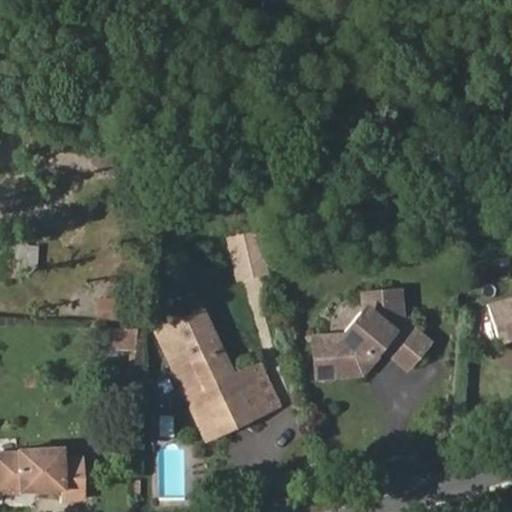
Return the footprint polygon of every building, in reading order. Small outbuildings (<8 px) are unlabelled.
[(263,180),(259,167),(246,170),(250,183),(263,180)] [(240,186),(236,173),(227,175),(230,189),(240,186)] [(27,248),(28,234),(6,233),(5,247),(27,248)] [(36,268),(37,249),(27,248),(5,247),(4,267),(36,268)] [(433,340),(404,317),(402,286),(358,290),(359,304),(338,331),(308,333),(313,381),(364,376),(383,353),(408,372),(433,340)] [(511,295),(486,303),(498,343),(511,338),(511,295)] [(277,406),(256,363),(229,376),(198,311),(155,331),(173,370),(187,364),(199,390),(185,396),(204,435),(250,413),(252,418),(277,406)] [(137,345),(138,327),(102,327),(102,344),(137,345)] [(199,390),(187,364),(173,370),(185,396),(199,390)] [(82,498),(80,466),(61,467),(60,457),(60,448),(17,450),(17,452),(0,453),(0,492),(21,491),(21,486),(32,486),(33,491),(62,489),(63,499),(82,498)] [(80,466),(79,456),(60,457),(61,467),(80,466)] [(138,495),(138,481),(130,481),(130,494),(138,495)]
